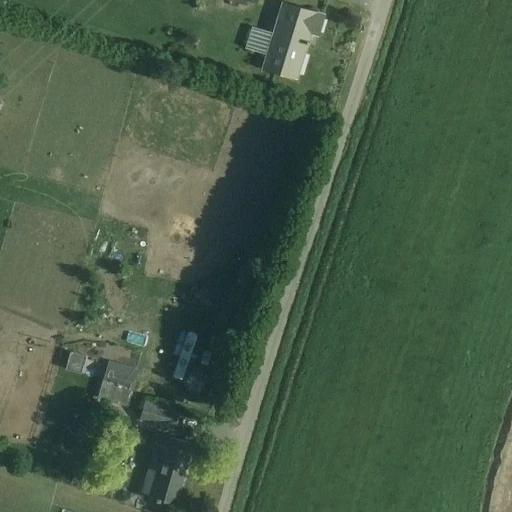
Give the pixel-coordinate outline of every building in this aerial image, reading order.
[(5,0),(2,16),(183,59),(196,7),(165,0),(5,0)] [(324,16),(305,10),(284,3),(264,68),(297,78),(308,41),(303,39),(305,31),(319,35),(324,16)] [(127,407),(132,391),(137,372),(109,364),(104,381),(111,383),(106,401),(127,407)] [(180,413),(146,403),(142,419),(175,429),(180,413)] [(192,444),(173,438),(160,435),(154,456),(165,459),(153,497),(158,499),(157,500),(161,501),(161,500),(175,504),(192,444)]
